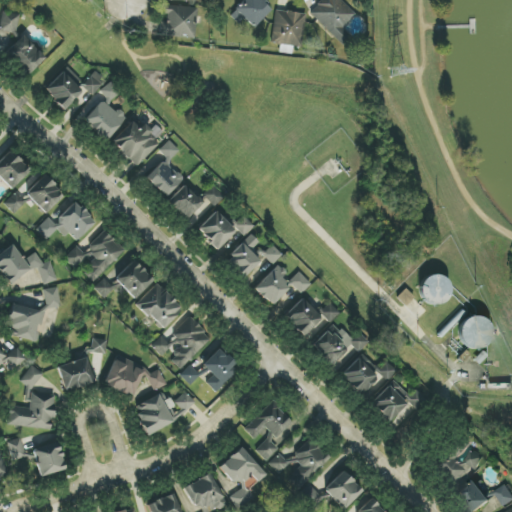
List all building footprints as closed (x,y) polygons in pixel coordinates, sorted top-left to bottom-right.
[(236,12),(232,17),(238,23),(243,18),(253,27),(271,9),(261,0),(242,0),(234,10),(236,12)] [(355,15),(340,0),(325,0),(310,15),(339,44),(347,36),(340,29),(355,15)] [(159,37),(195,38),(197,8),(165,6),(164,22),(160,21),(159,37)] [(0,23),(0,30),(13,34),(20,16),(4,11),(0,23)] [(271,44),(280,45),(279,53),(290,54),(291,46),(302,47),(305,14),(275,11),(271,44)] [(25,77),(45,59),(23,35),(3,54),(25,77)] [(65,111),(84,90),(90,96),(104,80),(93,71),(83,83),(65,67),(43,92),(65,111)] [(102,140),(126,122),(110,102),(118,95),(108,84),(99,91),(104,98),(82,116),(102,140)] [(160,142),(133,119),(111,143),(137,167),(160,142)] [(0,168),(0,178),(11,190),(30,171),(14,155),(0,168)] [(63,195),(42,175),(21,197),(16,191),(4,204),(14,214),(29,199),(45,214),(63,195)] [(192,227),(223,197),(213,186),(198,200),(184,185),(167,201),(192,227)] [(46,241),(57,230),(65,237),(68,233),(76,241),(94,221),(74,202),(54,224),(47,217),(35,230),(46,241)] [(217,250),(235,231),(214,212),(196,230),(217,250)] [(253,227),(241,214),(231,223),(243,236),(253,227)] [(96,260),(83,273),(92,282),(124,252),(104,231),(85,248),(96,260)] [(225,260),(242,278),(259,262),(249,251),(258,243),(251,235),(225,260)] [(0,272),(8,285),(34,268),(45,285),(57,278),(47,262),(42,265),(35,253),(22,261),(12,245),(0,253),(0,272)] [(271,265),(281,256),(271,245),(261,254),(271,265)] [(75,268),(86,257),(75,247),(64,258),(75,268)] [(153,282),(134,260),(107,284),(103,279),(93,288),(103,298),(119,284),(133,299),(153,282)] [(299,294),(310,284),(298,272),(287,282),(282,277),(286,274),(277,265),(253,288),(270,306),(292,286),(299,294)] [(452,284),(428,272),(416,297),(439,309),(452,284)] [(136,304),(161,330),(182,310),(157,284),(136,304)] [(45,309),(59,308),(57,288),(43,289),(45,309)] [(316,313),(301,298),(283,317),(304,337),(323,317),(329,323),(338,313),(327,302),(316,313)] [(43,313),(13,305),(5,334),(35,343),(43,313)] [(211,339),(185,313),(168,331),(175,338),(171,341),(164,334),(151,347),(161,357),(168,349),(175,356),(171,361),(180,370),(211,339)] [(495,339),(483,314),(455,327),(467,352),(495,339)] [(357,353),(368,342),(359,333),(350,342),(332,325),(311,346),(332,367),(351,347),(357,353)] [(90,352),(104,354),(107,341),(92,338),(90,352)] [(0,366),(9,361),(13,368),(25,360),(18,349),(4,358),(0,352),(0,366)] [(362,353),(340,375),(360,396),(375,381),(380,387),(396,372),(387,361),(378,370),(362,353)] [(103,385),(132,397),(140,380),(162,389),(167,378),(115,356),(103,385)] [(94,382),(85,357),(55,368),(64,393),(94,382)] [(7,426),(51,430),(54,395),(35,393),(37,370),(26,369),(24,384),(25,384),(24,400),(29,401),(28,408),(8,406),(7,426)] [(410,399),(392,381),(368,404),(386,423),(410,399)] [(184,413),(194,402),(184,392),(174,402),(184,413)] [(174,422),(164,401),(166,400),(162,393),(132,407),(146,436),(174,422)] [(292,423),(271,402),(243,429),(253,440),(264,429),(275,439),(292,423)] [(329,458),(306,435),(272,468),(282,478),(284,477),(297,489),(329,458)] [(25,457),(20,438),(6,442),(11,461),(25,457)] [(265,462),(278,449),(267,438),(255,450),(265,462)] [(432,469),(449,487),(463,473),(466,477),(483,461),(463,439),(432,469)] [(39,477),(64,470),(57,443),(32,449),(39,477)] [(257,483),(265,475),(240,447),(217,467),(232,484),(238,479),(242,484),(251,476),(257,483)] [(342,510),(362,492),(343,471),(323,489),(342,510)] [(182,488),(194,509),(199,507),(201,511),(212,511),(226,505),(209,473),(182,488)] [(458,491),(468,511),(473,511),(489,504),(478,481),(458,491)] [(312,508),(321,498),(307,485),(299,494),(312,508)] [(501,506),(511,500),(511,495),(507,485),(494,492),(501,506)] [(252,501),(247,488),(230,495),(235,508),(252,501)] [(180,511),(172,493),(145,505),(148,511),(180,511)] [(383,511),(371,499),(357,511),(383,511)]
